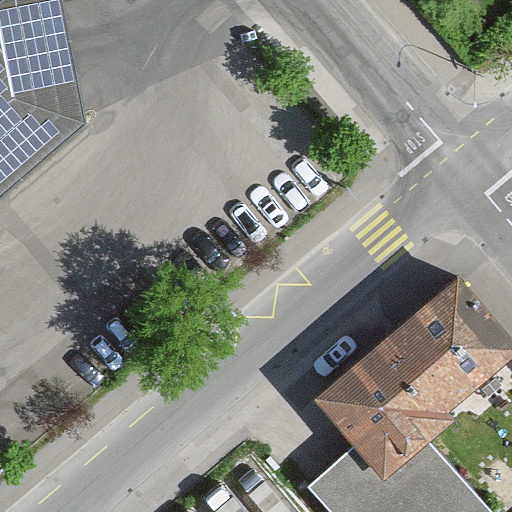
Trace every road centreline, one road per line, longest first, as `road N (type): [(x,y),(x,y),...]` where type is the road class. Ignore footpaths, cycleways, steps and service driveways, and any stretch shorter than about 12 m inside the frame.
road 1 (primary): [(462,172),(68,511)]
road 2 (unclassified): [(313,0),(462,172)]
